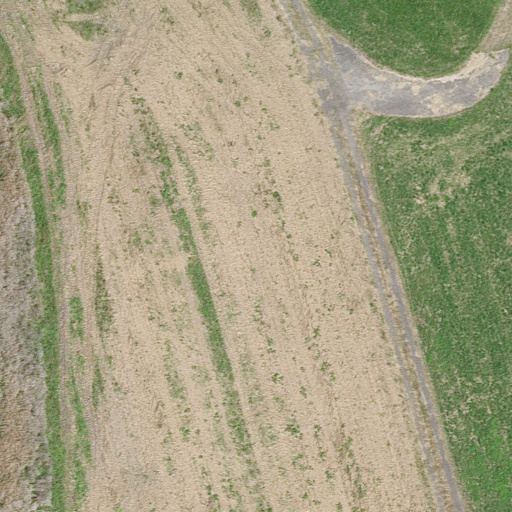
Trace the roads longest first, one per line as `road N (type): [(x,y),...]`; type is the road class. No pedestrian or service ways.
road 1 (track): [(282,0),(334,134),(449,511)]
road 2 (track): [(315,84),(415,99),(469,87),(511,15)]
